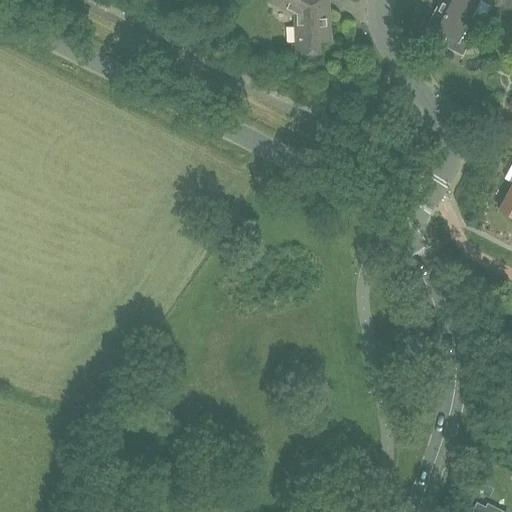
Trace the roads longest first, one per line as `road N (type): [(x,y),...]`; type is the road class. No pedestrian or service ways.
road 1 (unclassified): [(396,226),(0,14)]
road 2 (unclassified): [(419,511),(454,408),(455,350),(441,291),(396,226)]
road 3 (residential): [(396,226),(442,176),(448,135),(383,41),(379,0)]
